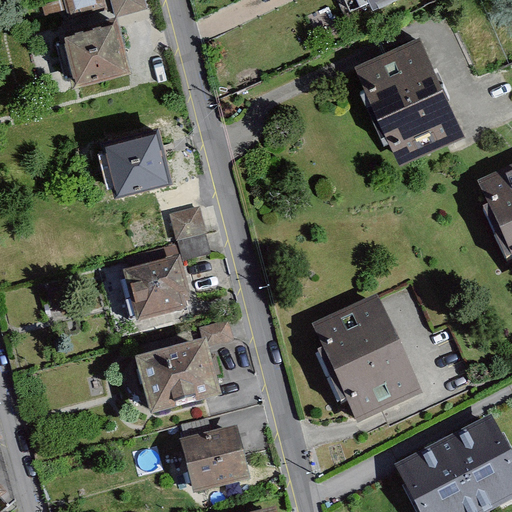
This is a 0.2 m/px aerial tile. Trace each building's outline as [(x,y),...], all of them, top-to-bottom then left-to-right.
[(115,0),(119,11),(147,3),(146,0),(115,0)] [(371,0),(376,11),(400,0),(371,0)] [(72,26),(82,77),(135,66),(125,16),(72,26)] [(427,46),(364,76),(410,175),(474,145),(427,46)] [(112,137),(125,185),(177,172),(165,124),(112,137)] [(511,171),(488,182),(511,239),(511,171)] [(173,212),(180,238),(208,231),(200,204),(173,212)] [(124,271),(141,323),(197,304),(181,253),(124,271)] [(387,300),(319,330),(362,427),(430,397),(387,300)] [(145,361),(161,416),(231,396),(215,342),(145,361)] [(189,445),(203,494),(257,478),(243,429),(189,445)] [(432,453),(381,479),(397,511),(416,511),(453,493),(432,453)] [(0,501),(11,491),(0,479),(0,501)]
